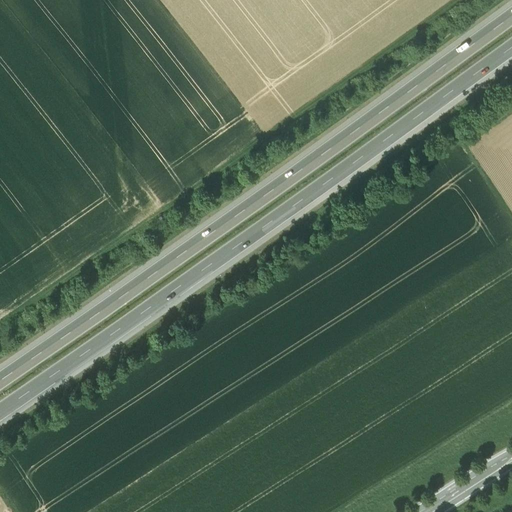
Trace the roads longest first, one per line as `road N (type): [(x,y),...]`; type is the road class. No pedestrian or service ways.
road 1 (motorway): [(511,20),(229,228),(0,382)]
road 2 (motorway): [(0,411),(511,50)]
road 3 (track): [(0,331),(455,0)]
